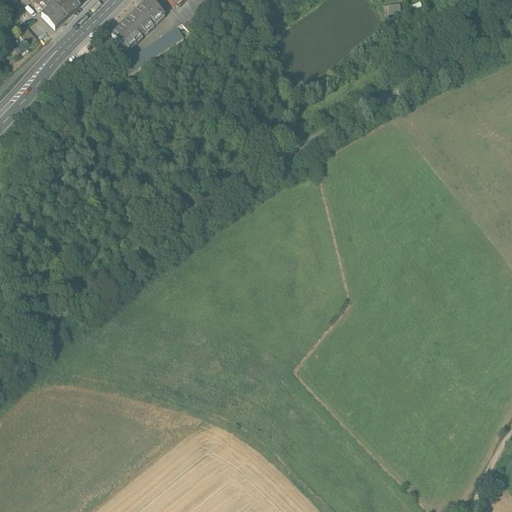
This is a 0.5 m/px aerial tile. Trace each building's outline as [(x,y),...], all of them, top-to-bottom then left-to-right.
[(32,0),(37,4),(40,2),(43,6),(46,4),(50,9),(54,5),(50,0),(32,0)] [(79,7),(72,0),(59,0),(54,5),(67,19),(79,7)] [(164,0),(175,10),(184,0),(164,0)] [(139,11),(127,23),(128,23),(141,37),(163,15),(149,1),(139,11)] [(50,9),(46,13),(45,12),(41,15),(54,30),(67,19),(54,5),(50,9)] [(120,30),(112,39),(126,53),(142,37),(141,37),(128,23),(120,30)] [(181,25),(122,66),(128,76),(190,33),(181,25)] [(36,42),(24,30),(17,37),(28,49),(36,42)]
